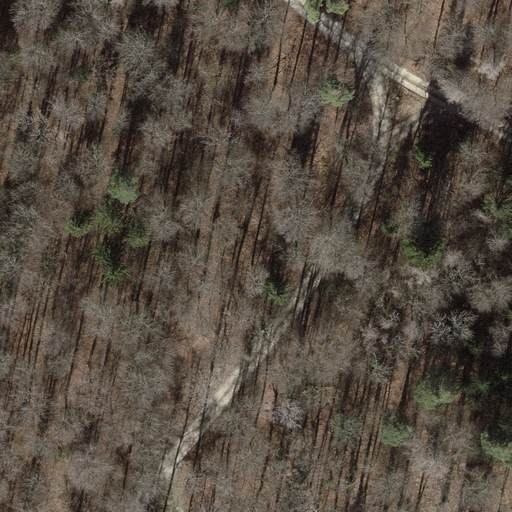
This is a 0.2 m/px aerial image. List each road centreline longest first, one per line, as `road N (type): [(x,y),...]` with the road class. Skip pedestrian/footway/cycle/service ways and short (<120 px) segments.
road 1 (track): [(127,511),(348,237),(383,143),(377,58)]
road 2 (track): [(511,132),(377,58),(299,0)]
